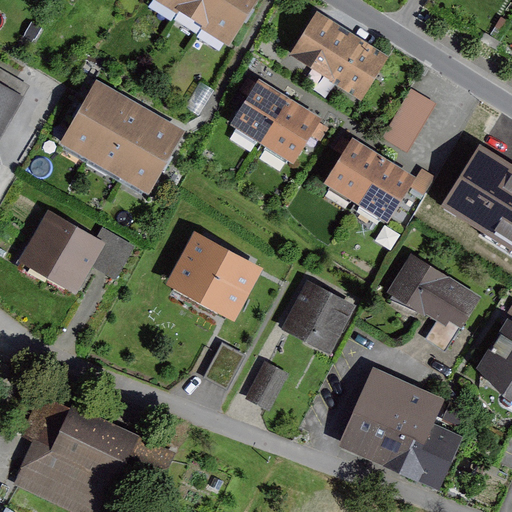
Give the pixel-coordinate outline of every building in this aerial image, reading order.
[(174,18),(185,0),(147,0),(147,2),(174,18)] [(201,35),(222,0),(185,0),(174,18),(201,35)] [(227,51),(259,0),(222,0),(201,35),(227,51)] [(361,104),(386,59),(313,17),(287,61),(361,104)] [(124,101),(94,84),(58,146),(88,163),(124,101)] [(288,103),(257,84),(228,129),(259,149),(288,103)] [(411,149),(438,101),(412,87),(385,135),(411,149)] [(0,137),(20,102),(0,91),(0,137)] [(153,118),(124,101),(88,163),(117,180),(153,118)] [(319,123),(288,103),(259,149),(291,168),(319,123)] [(182,135),(153,118),(117,180),(147,197),(182,135)] [(353,208),(381,162),(349,143),(322,190),(353,208)] [(511,252),(511,250),(511,169),(479,149),(442,209),(511,252)] [(385,227),(412,180),(381,162),(353,208),(385,227)] [(103,246),(47,212),(18,261),(74,294),(103,246)] [(272,269),(200,232),(174,282),(245,319),(272,269)] [(449,341),(474,298),(409,260),(384,302),(449,341)] [(327,355),(351,306),(307,285),(283,334),(327,355)] [(511,406),(511,324),(506,321),(468,376),(511,406)] [(271,411),(288,375),(262,362),(245,398),(271,411)] [(442,401),(374,373),(343,450),(442,490),(462,440),(431,428),(442,401)] [(47,405),(8,489),(56,511),(135,511),(161,459),(47,405)]
